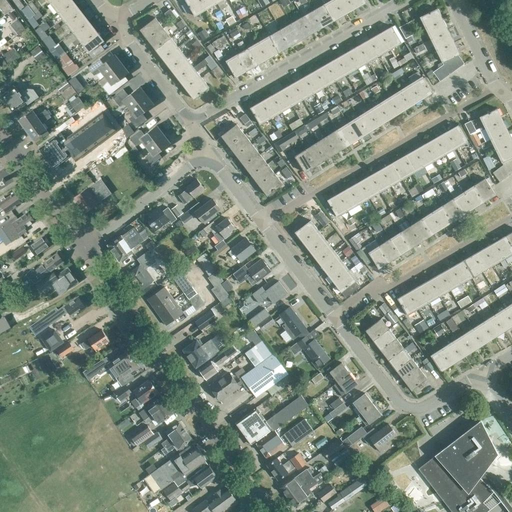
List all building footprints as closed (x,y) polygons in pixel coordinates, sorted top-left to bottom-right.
[(4,0),(0,0),(0,10),(4,15),(12,10),(4,0)] [(71,0),(54,0),(50,3),(58,13),(73,1),(71,0)] [(200,0),(185,0),(195,16),(206,10),(200,0)] [(200,0),(206,10),(217,3),(214,0),(200,0)] [(330,0),(323,4),(333,21),(344,15),(335,0),(330,0)] [(335,0),(344,15),(355,8),(349,0),(335,0)] [(349,0),(355,8),(366,2),(364,0),(349,0)] [(73,1),(58,13),(65,23),(81,11),(73,1)] [(32,17),(39,11),(32,2),(22,10),(29,19),(32,17)] [(312,10),(322,27),(333,21),(323,4),(312,10)] [(243,7),(236,11),(240,19),(248,14),(243,7)] [(443,20),(437,8),(420,17),(425,28),(443,20)] [(302,17),(311,33),(322,27),(312,10),(302,17)] [(81,11),(65,23),(73,33),(88,21),(81,11)] [(29,19),(27,20),(33,28),(38,25),(32,17),(29,19)] [(291,23),(300,40),(311,33),(302,17),(291,23)] [(155,18),(140,29),(147,40),(163,28),(155,18)] [(16,35),(25,29),(18,19),(9,26),(16,35)] [(448,31),(443,20),(425,28),(431,40),(448,31)] [(88,21),(73,33),(77,39),(80,42),(81,43),(96,31),(88,21)] [(280,29),(290,46),(300,40),(291,23),(280,29)] [(407,23),(400,28),(406,38),(413,34),(407,23)] [(35,30),(43,40),(48,36),(40,26),(35,30)] [(392,26),(380,33),(390,50),(401,43),(392,26)] [(163,28),(147,40),(155,49),(170,38),(163,28)] [(269,35),(279,52),(290,46),(280,29),(269,35)] [(190,30),(186,33),(190,38),(194,35),(193,34),(190,30)] [(96,31),(81,43),(88,53),(104,41),(96,31)] [(454,42),(448,31),(431,40),(437,51),(454,42)] [(390,50),(380,33),(370,39),(379,56),(390,50)] [(49,35),(48,36),(43,40),(50,50),(56,45),(49,35)] [(258,42),(268,59),(279,52),(269,35),(258,42)] [(223,36),(213,42),(216,46),(222,42),(223,45),(227,43),(225,40),(226,40),(223,36)] [(170,38),(155,49),(163,59),(178,47),(170,38)] [(359,45),(369,62),(379,56),(370,39),(359,45)] [(248,48),(257,65),(268,59),(258,42),(248,48)] [(437,51),(442,62),(447,60),(452,57),(458,55),(460,54),(454,42),(437,51)] [(50,50),(49,50),(57,61),(66,54),(58,43),(56,45),(50,50)] [(358,68),(369,62),(359,45),(348,51),(358,68)] [(38,46),(30,52),(38,62),(46,56),(38,46)] [(0,66),(1,68),(19,55),(14,47),(0,57),(0,66)] [(178,47),(163,59),(170,69),(186,57),(178,47)] [(237,54),(246,71),(257,65),(248,48),(237,54)] [(218,50),(213,53),(217,60),(223,57),(218,50)] [(114,55),(113,56),(109,51),(88,68),(95,76),(101,71),(105,76),(121,64),(114,55)] [(337,58),(347,75),(358,68),(348,51),(337,58)] [(237,54),(226,61),(235,78),(246,71),(237,54)] [(193,67),(178,79),(186,89),(201,77),(197,72),(208,63),(206,60),(210,57),(209,55),(193,67)] [(458,55),(452,57),(459,67),(464,64),(458,55)] [(186,57),(170,69),(178,79),(193,67),(186,57)] [(452,57),(447,60),(454,70),(459,67),(452,57)] [(326,64),(336,81),(347,75),(337,58),(326,64)] [(447,60),(442,62),(441,62),(450,74),(454,70),(447,60)] [(72,61),(62,68),(68,76),(78,69),(72,61)] [(438,64),(438,67),(445,77),(450,74),(441,62),(438,64)] [(128,72),(121,64),(105,76),(109,81),(102,86),(109,95),(120,86),(116,81),(128,72)] [(316,70),(325,87),(336,81),(326,64),(316,70)] [(217,66),(211,71),(218,80),(224,75),(217,66)] [(438,67),(438,69),(433,72),(439,81),(445,77),(438,67)] [(305,76),(314,93),(325,87),(316,70),(305,76)] [(294,83),(304,100),(314,93),(305,76),(294,83)] [(371,76),(364,80),(367,85),(374,81),(371,76)] [(411,83),(422,99),(432,93),(422,76),(411,83)] [(73,77),(68,81),(72,86),(77,82),(73,77)] [(201,77),(186,89),(193,99),(209,87),(201,78),(201,77)] [(66,82),(56,88),(60,93),(69,86),(66,82)] [(283,89),(293,106),(304,100),(294,83),(283,89)] [(401,90),(411,106),(422,99),(411,83),(401,90)] [(1,96),(12,111),(25,102),(28,105),(38,97),(38,96),(37,97),(32,90),(27,90),(24,92),(22,90),(19,93),(14,87),(1,96)] [(126,103),(130,108),(131,107),(146,96),(139,87),(128,96),(123,89),(112,97),(120,108),(126,103)] [(272,95),(282,112),(293,106),(283,89),(272,95)] [(390,96),(400,113),(411,106),(401,90),(390,96)] [(261,101),(271,118),(282,112),(272,95),(261,101)] [(153,105),(146,96),(131,107),(130,108),(133,113),(128,118),(136,128),(147,120),(142,113),(153,105)] [(379,103),(390,119),(400,113),(390,96),(379,103)] [(78,97),(69,103),(76,112),(84,105),(78,97)] [(261,101),(250,108),(260,125),(271,118),(261,101)] [(369,110),(379,126),(390,119),(379,103),(369,110)] [(479,117),(485,128),(503,120),(497,108),(479,117)] [(32,110),(18,120),(25,130),(48,113),(45,109),(36,116),(32,110)] [(358,116),(368,133),(379,126),(369,110),(358,116)] [(48,113),(25,130),(32,140),(40,134),(46,129),(42,124),(51,117),(48,113)] [(101,114),(89,123),(103,142),(106,139),(111,135),(114,133),(105,120),(108,118),(105,114),(102,116),(101,114)] [(245,114),(240,118),(246,127),(252,123),(245,114)] [(348,123),(358,139),(368,133),(358,116),(348,123)] [(471,120),(464,124),(469,134),(476,131),(471,120)] [(485,128),(490,140),(508,131),(503,120),(485,128)] [(294,122),(289,125),(292,130),(297,127),(294,122)] [(79,130),(77,131),(91,150),(103,142),(89,123),(79,130)] [(337,129),(347,146),(358,139),(348,123),(337,129)] [(236,124),(221,136),(229,146),(244,134),(236,124)] [(74,133),(64,140),(78,159),(91,150),(77,131),(79,130),(76,125),(71,129),(74,133)] [(128,125),(122,129),(128,137),(134,133),(128,125)] [(305,125),(300,128),(303,134),(308,130),(305,125)] [(468,142),(458,125),(447,131),(456,148),(468,142)] [(146,147),(163,135),(156,126),(144,135),(141,130),(130,139),(136,146),(143,142),(146,147)] [(254,129),(247,134),(250,138),(257,133),(254,129)] [(326,136),(337,153),(347,146),(337,129),(326,136)] [(274,143),(279,153),(286,149),(284,146),(298,138),(294,131),(274,143)] [(436,137),(446,154),(456,148),(447,131),(436,137)] [(511,143),(511,139),(508,131),(490,140),(496,151),(511,143)] [(244,134),(229,146),(236,156),(252,144),(244,134)] [(481,144),(476,134),(470,137),(475,147),(481,144)] [(163,135),(146,147),(150,152),(145,158),(151,165),(161,157),(158,152),(169,143),(163,135)] [(57,136),(39,149),(53,168),(74,153),(65,141),(62,143),(57,136)] [(263,136),(256,141),(259,145),(266,140),(263,136)] [(316,143),(326,159),(337,153),(326,136),(316,143)] [(425,144),(435,160),(446,154),(436,137),(425,144)] [(305,149),(315,166),(326,159),(316,143),(305,149)] [(511,157),(511,143),(496,151),(502,163),(505,161),(510,159),(511,157)] [(252,144),(236,156),(244,166),(259,154),(252,144)] [(414,150),(424,167),(435,160),(425,144),(414,150)] [(294,156),(305,173),(315,166),(305,149),(294,156)] [(403,156),(413,173),(424,167),(414,150),(403,156)] [(259,154),(244,166),(252,176),(267,164),(260,154),(259,154)] [(393,162),(402,179),(413,173),(403,156),(393,162)] [(511,171),(511,170),(505,161),(502,163),(503,165),(501,166),(508,175),(511,171)] [(382,168),(391,185),(402,179),(393,162),(382,168)] [(267,164),(252,176),(259,186),(275,174),(267,164)] [(508,175),(501,166),(497,169),(504,178),(508,175)] [(286,167),(281,171),(287,179),(292,175),(286,167)] [(371,175),(381,192),(391,185),(382,168),(371,175)] [(499,182),(504,178),(497,169),(492,173),(499,182)] [(275,174),(259,186),(267,196),(282,184),(275,174)] [(360,181),(370,198),(381,192),(371,175),(360,181)] [(474,185),(484,201),(495,194),(485,178),(474,185)] [(184,204),(204,189),(197,179),(186,187),(187,189),(182,193),(182,192),(178,195),(184,204)] [(74,198),(84,213),(97,203),(96,202),(108,193),(99,180),(74,198)] [(446,180),(443,182),(447,189),(449,192),(453,190),(446,180)] [(349,187),(359,204),(370,198),(360,181),(349,187)] [(463,192),(474,208),(484,201),(474,185),(463,192)] [(338,193),(348,210),(359,204),(349,187),(338,193)] [(453,198),(463,215),(474,208),(463,192),(453,198)] [(6,213),(22,203),(14,193),(6,199),(4,197),(0,199),(0,210),(3,209),(6,213)] [(338,193),(327,200),(337,217),(348,210),(338,193)] [(406,196),(399,200),(401,204),(408,200),(406,196)] [(442,205),(453,221),(463,215),(453,198),(442,205)] [(199,202),(190,209),(193,213),(193,214),(195,212),(205,224),(216,215),(214,213),(219,209),(212,199),(202,206),(199,202)] [(172,208),(178,217),(183,213),(177,204),(172,208)] [(440,224),(442,228),(453,221),(442,205),(432,212),(440,224)] [(159,207),(145,217),(146,219),(145,220),(148,225),(150,224),(154,230),(169,220),(171,223),(176,219),(168,207),(162,211),(159,207)] [(16,216),(0,227),(11,242),(26,231),(25,228),(34,221),(28,212),(18,219),(16,216)] [(425,224),(432,235),(442,228),(440,224),(432,212),(421,218),(425,224)] [(327,217),(320,222),(323,226),(329,221),(327,217)] [(230,231),(234,228),(227,218),(217,224),(216,226),(213,222),(209,224),(199,232),(203,236),(210,230),(219,242),(231,233),(230,231)] [(411,225),(421,242),(432,235),(425,224),(421,218),(411,225)] [(310,220),(295,232),(303,242),(318,230),(310,220)] [(350,233),(342,222),(336,226),(344,237),(350,233)] [(400,232),(411,248),(421,242),(411,225),(400,232)] [(107,245),(112,252),(139,233),(134,227),(121,236),(121,235),(107,245)] [(318,230),(303,242),(310,252),(326,240),(318,230)] [(390,239),(400,255),(411,248),(400,232),(390,239)] [(112,252),(119,262),(127,256),(128,257),(132,254),(131,253),(133,252),(130,249),(143,240),(139,233),(112,252)] [(348,240),(356,251),(362,247),(359,242),(363,239),(358,233),(348,240)] [(35,255),(51,244),(44,235),(29,246),(27,243),(15,252),(18,257),(26,251),(28,254),(32,251),(35,255)] [(495,242),(504,258),(511,254),(511,246),(506,235),(495,242)] [(246,238),(228,252),(237,264),(255,250),(246,238)] [(379,245),(389,262),(400,255),(390,239),(379,245)] [(326,240),(310,252),(318,262),(333,250),(326,240)] [(484,248),(494,265),(504,258),(495,242),(484,248)] [(226,243),(211,254),(216,261),(224,256),(223,254),(230,249),(226,243)] [(368,252),(379,269),(389,262),(379,245),(368,252)] [(348,246),(342,251),(347,256),(353,252),(348,246)] [(473,254),(483,271),(494,265),(484,248),(473,254)] [(127,274),(140,291),(154,280),(145,268),(156,261),(148,250),(138,258),(141,263),(127,274)] [(333,250),(318,262),(326,272),(341,260),(333,250)] [(199,263),(209,256),(205,252),(196,259),(199,263)] [(57,253),(43,263),(44,263),(35,270),(34,267),(32,269),(30,270),(29,271),(28,273),(27,274),(32,280),(33,278),(36,282),(51,272),(50,271),(63,262),(57,253)] [(462,260),(472,277),(483,271),(473,254),(462,260)] [(355,255),(350,258),(355,265),(360,261),(355,255)] [(199,263),(203,267),(212,261),(209,256),(199,263)] [(244,265),(234,273),(237,277),(240,281),(247,277),(251,274),(256,281),(271,271),(262,259),(247,269),(244,265)] [(341,260),(326,272),(333,282),(349,270),(341,260)] [(451,267),(461,283),(472,277),(462,260),(451,267)] [(203,267),(206,272),(215,265),(212,261),(203,267)] [(219,269),(215,265),(206,272),(209,276),(216,271),(219,269)] [(441,273),(450,290),(461,283),(451,267),(441,273)] [(78,282),(68,268),(56,276),(54,273),(36,286),(40,291),(51,283),(60,295),(78,282)] [(171,275),(175,280),(184,274),(179,269),(171,275)] [(333,282),(341,292),(346,297),(359,286),(355,281),(357,280),(349,270),(333,282)] [(216,271),(209,276),(207,278),(211,282),(219,276),(216,271)] [(430,279),(439,296),(450,290),(441,273),(430,279)] [(175,280),(179,285),(187,279),(184,274),(175,280)] [(214,287),(220,283),(223,281),(219,276),(211,282),(214,287)] [(179,285),(184,292),(192,286),(187,279),(179,285)] [(419,285),(429,302),(439,296),(430,279),(419,285)] [(274,303),(288,293),(279,281),(265,291),(262,287),(252,294),(259,303),(268,296),(274,303)] [(220,283),(214,287),(211,289),(215,295),(224,289),(220,283)] [(408,292),(418,309),(429,302),(419,285),(408,292)] [(504,285),(494,291),(497,296),(507,290),(504,285)] [(197,293),(192,286),(184,292),(189,299),(197,293)] [(165,287),(147,300),(156,312),(174,300),(165,287)] [(228,294),(224,289),(215,295),(219,300),(228,294)] [(408,292),(397,298),(407,315),(418,309),(408,292)] [(202,299),(197,293),(189,299),(193,305),(202,299)] [(468,296),(458,302),(461,308),(471,302),(468,296)] [(56,309),(30,327),(35,335),(68,312),(72,319),(77,316),(77,315),(86,309),(78,297),(64,307),(64,306),(57,311),(56,309)] [(205,304),(202,299),(193,305),(197,310),(205,304)] [(174,300),(156,312),(165,325),(183,312),(174,300)] [(242,313),(249,307),(244,301),(237,306),(242,313)] [(393,301),(389,305),(393,311),(398,307),(393,301)] [(384,302),(379,307),(393,325),(398,321),(384,302)] [(306,328),(290,307),(280,314),(286,322),(282,325),(293,339),(298,335),(298,334),(306,328)] [(255,326),(258,323),(270,315),(265,308),(249,319),(255,326)] [(494,315),(504,331),(511,326),(511,319),(504,308),(494,315)] [(196,321),(202,329),(218,318),(212,310),(196,321)] [(263,330),(275,321),(270,315),(258,323),(263,330)] [(483,321),(494,338),(504,331),(494,315),(483,321)] [(0,332),(9,327),(3,316),(0,318),(0,332)] [(381,318),(365,330),(373,340),(389,328),(381,318)] [(432,318),(426,322),(429,327),(435,323),(432,318)] [(424,321),(416,326),(420,333),(428,328),(424,321)] [(473,328),(483,345),(494,338),(483,321),(473,328)] [(389,328),(373,340),(381,350),(396,338),(389,328)] [(462,335),(473,351),(483,345),(473,328),(462,335)] [(54,330),(41,339),(50,351),(63,342),(54,330)] [(109,340),(102,330),(88,339),(88,340),(82,344),(85,350),(92,345),(95,350),(109,340)] [(253,330),(248,334),(252,339),(257,335),(253,330)] [(329,358),(328,356),(314,339),(311,341),(306,335),(289,348),(294,354),(303,348),(313,360),(312,361),(317,367),(329,358)] [(452,341),(462,358),(473,351),(462,335),(452,341)] [(396,338),(381,350),(388,360),(404,348),(396,338)] [(196,340),(182,350),(195,368),(209,358),(209,357),(219,350),(211,339),(201,346),(196,340)] [(287,374),(263,340),(245,353),(255,367),(239,379),(240,381),(237,383),(229,373),(211,386),(221,399),(243,384),(248,391),(250,389),(256,396),(278,380),(287,374)] [(441,348),(452,365),(462,358),(452,341),(441,348)] [(62,357),(73,349),(69,343),(58,350),(62,357)] [(404,348),(388,360),(396,370),(411,358),(404,348)] [(430,355),(441,372),(452,365),(441,348),(430,355)] [(127,350),(110,362),(122,379),(125,383),(134,378),(130,373),(139,367),(127,350)] [(201,373),(201,375),(203,378),(206,378),(206,379),(218,371),(213,364),(215,362),(218,365),(228,358),(224,352),(199,369),(201,373)] [(411,358),(396,370),(404,380),(419,368),(411,358)] [(96,373),(107,365),(103,359),(92,367),(96,373)] [(329,371),(338,382),(349,373),(341,362),(329,371)] [(428,362),(424,366),(429,372),(433,368),(428,362)] [(419,368),(404,380),(411,390),(427,378),(419,368)] [(316,383),(324,377),(321,372),(312,379),(316,383)] [(358,384),(349,373),(338,382),(334,385),(342,396),(358,384)] [(135,393),(134,396),(140,405),(158,392),(148,380),(134,390),(135,393)] [(121,401),(132,392),(126,384),(114,392),(121,401)] [(358,414),(359,414),(373,404),(365,393),(353,402),(361,412),(358,414)] [(259,405),(235,422),(251,444),(272,429),(273,430),(274,429),(308,404),(301,395),(266,421),(260,413),(262,410),(259,405)] [(144,420),(149,417),(166,404),(161,397),(138,412),(144,420)] [(335,408),(343,402),(340,397),(331,404),(335,408)] [(330,413),(334,417),(347,407),(344,403),(330,413)] [(166,404),(149,417),(144,420),(146,423),(148,421),(149,422),(151,420),(151,421),(153,419),(152,418),(154,416),(159,424),(173,414),(166,404)] [(381,414),(373,404),(359,414),(367,425),(381,414)] [(305,418),(284,434),(292,446),(313,430),(305,418)] [(481,420),(416,470),(450,511),(482,511),(489,507),(482,501),(493,490),(475,472),(493,454),(486,444),(491,440),(481,420)] [(161,443),(164,447),(172,441),(172,440),(186,431),(179,422),(165,432),(169,437),(161,443)] [(137,445),(154,433),(147,424),(131,436),(137,445)] [(396,434),(388,424),(376,432),(374,429),(362,437),(368,446),(374,442),(380,451),(387,446),(385,442),(396,434)] [(362,426),(343,441),(348,448),(367,433),(362,426)] [(274,429),(273,430),(273,431),(256,443),(267,458),(285,444),(274,429)] [(172,440),(172,441),(164,447),(161,449),(164,453),(175,445),(178,449),(192,439),(186,431),(172,440)] [(328,458),(344,447),(339,439),(323,451),(328,458)] [(205,460),(206,459),(197,446),(195,447),(193,444),(151,474),(162,489),(174,480),(178,486),(208,464),(205,460)] [(298,469),(306,462),(299,453),(291,459),(298,469)] [(277,458),(267,465),(278,480),(288,473),(287,472),(294,467),(289,460),(282,465),(277,458)] [(209,465),(193,477),(180,487),(183,492),(190,486),(196,485),(198,484),(202,488),(217,477),(216,475),(216,473),(215,471),(213,471),(209,465)] [(306,469),(280,488),(287,496),(296,489),(298,491),(302,488),(305,484),(308,480),(309,480),(313,478),(306,469)] [(296,489),(287,496),(294,507),(312,494),(309,489),(323,478),(319,473),(313,478),(309,480),(308,480),(305,484),(302,488),(298,491),(296,489)] [(333,509),(367,485),(362,478),(338,495),(339,497),(329,503),(333,509)] [(182,493),(174,482),(163,490),(170,501),(182,493)] [(324,501),(336,492),(331,484),(318,493),(324,501)] [(219,511),(236,500),(227,488),(221,492),(220,490),(215,493),(216,496),(208,502),(206,500),(193,509),(195,511),(208,511),(213,509),(214,511),(219,511)]
